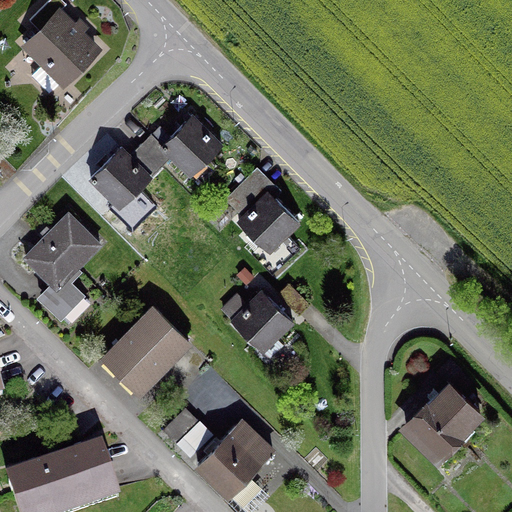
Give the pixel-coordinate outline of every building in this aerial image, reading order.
[(40,29),(25,45),(44,63),(32,74),(49,91),(95,46),(59,10),(66,3),(63,0),(48,0),(30,19),(40,29)] [(192,114),(170,136),(159,126),(140,144),(161,165),(172,155),(185,169),(198,156),(204,161),(221,143),(192,114)] [(128,188),(133,193),(161,165),(140,144),(130,154),(121,146),(91,177),(115,201),(128,188)] [(237,208),(258,187),(247,176),(226,197),(237,208)] [(277,232),(282,237),(299,221),(268,190),(238,219),(264,245),(277,232)] [(89,300),(65,277),(100,242),(69,211),(26,255),(56,285),(44,297),(68,321),(89,300)] [(300,313),(310,303),(289,281),(279,292),(300,313)] [(283,343),(276,336),(293,320),(262,289),(233,319),(270,356),(283,343)] [(189,340),(153,305),(104,355),(139,390),(189,340)] [(479,410),(461,392),(473,381),(451,358),(438,370),(450,382),(439,393),(437,392),(406,425),(437,455),(479,410)] [(195,418),(185,407),(163,428),(174,439),(195,418)] [(273,449),(241,419),(218,441),(214,437),(205,447),(209,451),(198,462),(229,493),(273,449)] [(20,511),(44,511),(115,488),(102,446),(8,476),(20,511)]
